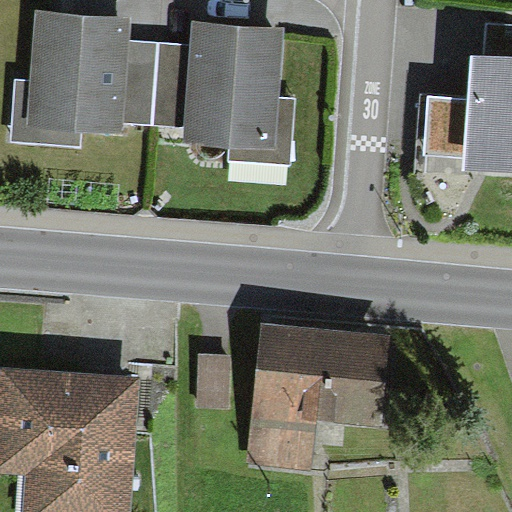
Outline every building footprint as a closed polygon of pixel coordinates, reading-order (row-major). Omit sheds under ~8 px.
[(127,31),(30,21),(19,136),(116,146),(127,31)] [(511,35),(472,34),(467,154),(511,155),(511,35)] [(281,43),(194,37),(184,160),(223,163),(222,178),(292,183),(297,112),(276,110),(281,43)] [(392,322),(262,310),(247,459),(312,465),(318,408),(383,414),(392,322)] [(130,511),(142,364),(0,354),(0,464),(26,467),(22,511),(130,511)]
